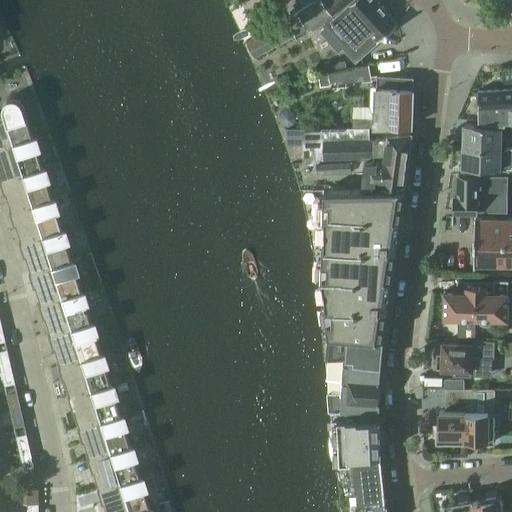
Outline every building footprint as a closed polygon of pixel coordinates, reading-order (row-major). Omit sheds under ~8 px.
[(325,23),(331,30),(336,27),(354,13),(347,6),(353,0),(316,0),(308,5),(248,41),(255,55),(295,33),(292,28),(304,21),(311,31),(325,23)] [(336,27),(331,30),(356,59),(377,40),(378,41),(398,23),(377,0),(353,0),(347,6),(354,13),(336,27)] [(346,60),(328,64),(329,73),(347,69),(346,60)] [(329,73),(319,75),(321,86),(331,84),(373,79),(369,65),(352,68),(347,69),(329,73)] [(353,116),(353,126),(370,127),(412,126),(414,89),(415,76),(378,74),(377,86),(376,117),(353,116)] [(479,120),(506,123),(505,118),(504,118),(504,88),(478,90),(479,120)] [(0,110),(0,145),(33,135),(23,104),(23,102),(22,101),(21,100),(20,98),(19,98),(17,97),(16,97),(14,96),(12,96),(10,97),(9,98),(7,99),(5,100),(4,102),(4,104),(3,104),(3,106),(3,108),(4,110),(0,110)] [(467,142),(467,146),(505,147),(508,147),(508,137),(502,137),(502,127),(487,125),(475,125),(475,124),(466,123),(466,128),(462,127),(462,139),(465,139),(465,142),(467,142)] [(367,157),(367,159),(373,158),(374,138),(370,138),(370,127),(353,126),(288,128),(287,142),(293,142),(293,145),(294,145),(294,161),(325,160),(325,159),(367,157)] [(373,158),(367,159),(315,161),(316,172),(364,170),(363,185),(406,182),(412,132),(394,133),(385,134),(385,136),(376,136),(376,138),(374,138),(373,158)] [(0,145),(0,176),(1,180),(43,166),(33,135),(0,145)] [(467,146),(464,146),(464,148),(461,148),(461,159),(463,160),(463,167),(505,168),(505,174),(509,175),(511,174),(511,157),(505,157),(505,147),(467,146)] [(1,180),(11,210),(53,197),(43,166),(1,180)] [(505,174),(459,173),(460,188),(455,188),(456,196),(453,196),(453,207),(456,207),(456,210),(508,210),(509,175),(505,174)] [(330,203),(329,210),(402,210),(405,187),(325,189),(324,203),(330,203)] [(11,210),(21,241),(63,228),(53,197),(11,210)] [(327,319),(329,333),(383,338),(398,236),(402,210),(329,210),(329,215),(324,215),(324,217),(326,217),(325,225),(324,224),(324,226),(326,226),(325,236),(324,236),(324,238),(325,238),(325,245),(323,245),(323,262),(324,262),(328,262),(328,275),(322,275),(322,277),(323,277),(327,305),(325,305),(325,308),(333,308),(332,319),(327,319)] [(476,216),(476,219),(476,233),(475,233),(475,235),(476,235),(476,244),(475,244),(475,246),(476,246),(476,260),(475,260),(475,263),(476,263),(476,264),(478,264),(478,263),(492,263),(492,264),(494,264),(494,263),(509,263),(509,264),(511,264),(511,263),(511,216),(509,216),(495,216),(493,215),(493,216),(479,216),(479,215),(476,215),(476,216)] [(21,241),(30,272),(72,259),(63,228),(21,241)] [(30,272),(40,303),(82,290),(72,259),(30,272)] [(474,317),(477,317),(477,285),(461,285),(461,291),(445,291),(445,316),(458,316),(459,320),(461,323),(464,324),(468,324),(471,323),(473,320),(474,317)] [(477,285),(477,317),(478,317),(479,320),(481,323),(484,325),(488,325),(491,323),(493,321),(494,317),(508,317),(508,292),(493,292),(493,286),(477,285)] [(40,303),(50,334),(92,321),(82,290),(40,303)] [(50,334),(60,365),(102,352),(92,321),(50,334)] [(345,360),(345,363),(355,363),(380,365),(380,362),(380,361),(381,351),(383,338),(329,333),(325,332),(327,358),(328,358),(328,361),(345,360)] [(472,343),(443,342),(443,357),(437,357),(436,367),(453,368),(453,374),(490,376),(491,358),(494,358),(495,340),(472,339),(472,343)] [(0,352),(0,355),(3,368),(11,366),(7,351),(0,352)] [(60,365),(69,396),(111,383),(102,352),(60,365)] [(379,382),(380,365),(355,363),(345,363),(343,394),(343,396),(358,397),(360,381),(379,382)] [(11,366),(3,368),(6,383),(14,381),(11,366)] [(446,379),(446,387),(464,388),(464,379),(446,379)] [(343,396),(342,410),(357,410),(358,419),(379,418),(379,382),(360,381),(358,397),(343,396)] [(69,396),(79,427),(121,413),(111,383),(69,396)] [(466,440),(466,437),(466,411),(468,411),(468,388),(446,388),(446,410),(440,410),(440,420),(437,419),(437,425),(434,425),(434,435),(437,435),(437,440),(452,440),(452,443),(462,443),(462,440),(466,440)] [(466,411),(466,437),(475,437),(475,441),(480,441),(480,443),(490,443),(490,441),(495,441),(496,425),(498,425),(498,415),(496,415),(496,411),(495,411),(495,388),(468,388),(468,411),(466,411)] [(9,395),(12,410),(20,408),(17,393),(9,395)] [(20,408),(12,410),(16,425),(24,423),(20,408)] [(338,436),(339,438),(380,436),(379,418),(358,419),(357,410),(342,410),(337,410),(338,418),(341,418),(342,436),(338,436)] [(79,427),(89,458),(131,444),(121,413),(79,427)] [(19,437),(22,452),(30,450),(26,435),(19,437)] [(340,461),(351,460),(351,455),(381,454),(380,436),(339,438),(340,461)] [(89,458),(99,489),(141,475),(131,444),(89,458)] [(30,450),(22,452),(25,467),(33,465),(30,450)] [(354,495),(355,505),(387,501),(384,477),(384,474),(383,474),(383,470),(383,467),(382,465),(381,454),(351,455),(351,460),(353,483),(358,482),(359,495),(354,495)] [(99,489),(106,511),(131,511),(150,506),(141,475),(99,489)] [(473,498),(472,498),(474,511),(507,511),(507,509),(504,509),(502,493),(497,494),(496,492),(487,493),(487,495),(482,496),(482,500),(473,501),(473,498)] [(474,511),(472,498),(469,498),(468,496),(459,497),(459,500),(444,502),(445,507),(442,508),(442,511),(474,511)] [(387,511),(387,501),(355,505),(351,505),(352,511),(355,511),(387,511)]
